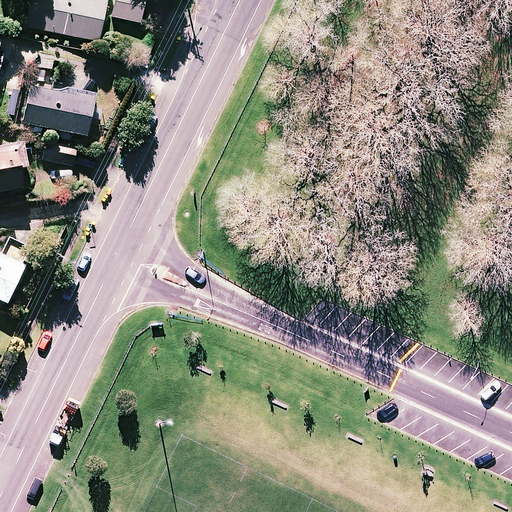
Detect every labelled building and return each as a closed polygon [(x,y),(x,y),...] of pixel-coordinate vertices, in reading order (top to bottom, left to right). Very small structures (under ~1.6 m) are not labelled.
[(107,5),(82,0),(31,0),(25,30),(98,45),(107,5)] [(145,0),(116,0),(112,20),(140,26),(145,0)] [(95,105),(30,89),(21,127),(86,142),(95,105)] [(77,151),(47,144),(43,162),(56,165),(73,169),(77,151)] [(26,171),(23,147),(0,150),(0,195),(22,192),(19,172),(26,171)] [(24,272),(0,261),(0,305),(7,309),(24,272)]
